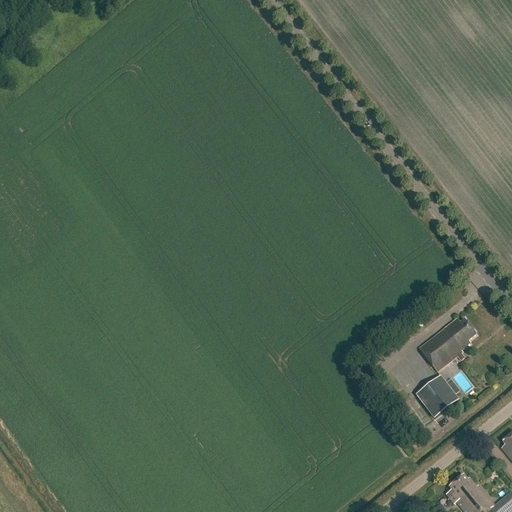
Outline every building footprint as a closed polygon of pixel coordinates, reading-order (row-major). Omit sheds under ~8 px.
[(477,336),(466,321),(461,325),(458,320),(419,350),(437,374),(458,358),(461,362),(465,360),(461,355),(463,354),(462,352),(471,345),(469,342),(477,336)] [(460,402),(455,396),(460,393),(451,381),(447,385),(442,378),(416,397),(434,421),(460,402)] [(377,400),(377,401),(376,401),(386,415),(387,414),(394,409),(384,396),(381,392),(375,397),(377,400)] [(511,436),(503,444),(506,447),(502,450),(511,462),(511,436)] [(454,507),(457,504),(463,511),(511,511),(511,493),(511,494),(495,508),(478,487),(477,489),(470,480),(468,482),(464,477),(450,489),(452,491),(446,497),(454,507)]
